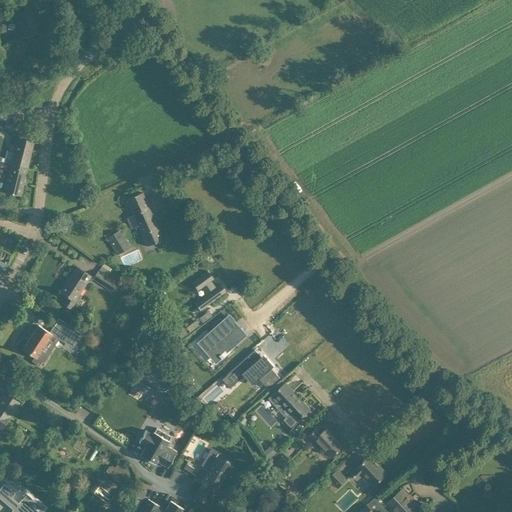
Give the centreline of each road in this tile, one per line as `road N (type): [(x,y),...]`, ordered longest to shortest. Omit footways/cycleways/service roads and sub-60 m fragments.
road 1 (unclassified): [(437,375),(377,319),(142,12)]
road 2 (residential): [(0,300),(40,207),(50,112)]
road 3 (unclassified): [(437,375),(373,433),(362,433),(302,366)]
road 4 (unknown): [(0,371),(126,453)]
road 5 (unclassified): [(50,112),(82,58),(142,12)]
